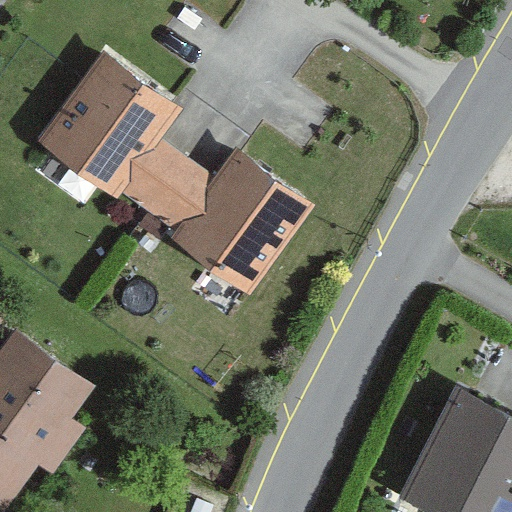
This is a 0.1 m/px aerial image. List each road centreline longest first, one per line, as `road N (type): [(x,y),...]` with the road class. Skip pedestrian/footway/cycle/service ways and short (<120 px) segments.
road 1 (tertiary): [(274,511),(396,251),(481,109)]
road 2 (residential): [(481,109),(294,0)]
